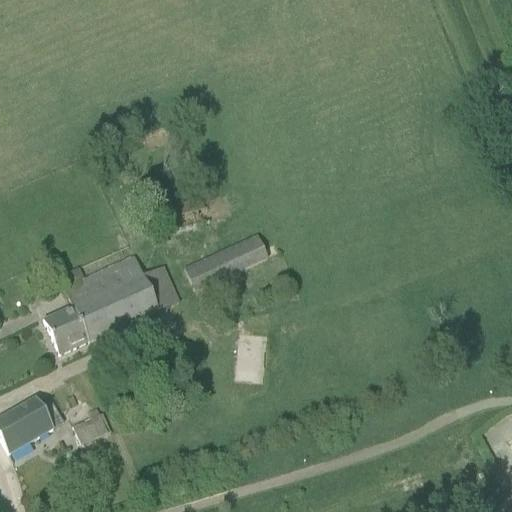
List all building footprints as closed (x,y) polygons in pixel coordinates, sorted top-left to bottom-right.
[(163,240),(208,228),(201,200),(155,212),(163,240)] [(266,262),(255,240),(255,238),(182,271),(193,295),(266,262)] [(71,311),(41,324),(57,360),(75,352),(156,316),(140,279),(132,260),(82,283),(62,292),(71,311)] [(51,433),(40,414),(33,403),(0,421),(0,447),(7,459),(51,433)] [(78,449),(106,438),(96,411),(85,416),(88,423),(71,430),(78,449)]
